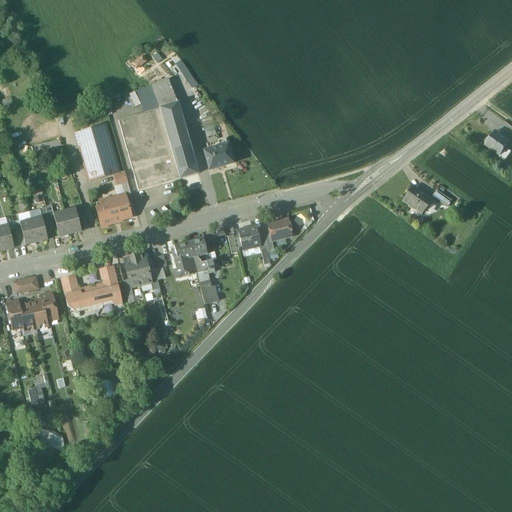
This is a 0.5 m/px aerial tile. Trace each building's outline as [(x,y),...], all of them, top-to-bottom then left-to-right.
[(162,60),(157,54),(152,58),(157,64),(162,60)] [(142,56),(132,64),(136,69),(146,62),(142,56)] [(192,88),(198,85),(183,59),(177,62),(192,88)] [(168,79),(151,86),(160,109),(178,104),(168,79)] [(198,174),(178,104),(160,109),(180,179),(198,174)] [(160,109),(119,121),(138,191),(180,179),(160,109)] [(119,174),(105,125),(75,133),(84,162),(83,163),(89,182),(113,176),(113,175),(119,174)] [(511,144),(511,143),(495,132),(490,138),(486,140),(486,145),(485,145),(500,156),(504,152),(506,153),(511,144)] [(225,140),(218,142),(220,147),(204,152),(209,171),(233,164),(228,145),(227,145),(225,140)] [(119,174),(113,175),(113,176),(116,187),(121,185),(124,196),(125,195),(127,201),(132,200),(124,172),(119,174)] [(432,200),(413,187),(403,201),(422,214),(432,200)] [(451,201),(436,191),(432,197),(447,207),(451,201)] [(124,196),(96,204),(101,221),(100,224),(100,226),(103,228),(106,227),(107,224),(113,223),(113,224),(121,222),(121,221),(131,218),(127,201),(125,195),(124,196)] [(54,215),(52,207),(46,208),(52,233),(58,232),(53,215),(54,215)] [(46,208),(40,210),(42,218),(46,235),(52,233),(46,208)] [(75,209),(64,212),(70,235),(81,232),(75,209)] [(54,215),(53,215),(58,232),(59,238),(70,235),(64,212),(54,215)] [(29,213),(18,216),(20,223),(31,220),(29,213)] [(84,213),(79,215),(85,231),(90,229),(84,213)] [(31,220),(37,243),(48,240),(46,235),(42,218),(31,220)] [(288,219),(268,224),(270,234),(272,242),(292,237),(291,234),(292,232),(292,230),(290,228),(288,219)] [(20,223),(21,228),(26,246),(37,243),(31,220),(20,223)] [(8,226),(0,228),(0,240),(3,252),(14,249),(10,231),(8,226)] [(256,226),(238,231),(243,251),(260,247),(258,237),(256,226)] [(21,228),(15,230),(20,247),(26,246),(21,228)] [(15,230),(10,231),(14,249),(20,247),(15,230)] [(272,242),(270,234),(264,235),(267,249),(268,253),(274,251),(272,242)] [(264,235),(258,237),(260,247),(261,250),(267,249),(264,235)] [(233,236),(228,237),(232,254),(237,253),(233,236)] [(203,239),(189,243),(193,259),(207,255),(210,254),(208,249),(206,249),(203,239)] [(189,243),(174,247),(174,250),(171,250),(173,257),(176,256),(178,263),(193,259),(189,243)] [(207,255),(193,259),(197,275),(204,273),(204,275),(215,273),(212,262),(210,254),(207,255)] [(137,256),(131,257),(130,258),(130,259),(124,261),(129,280),(131,288),(151,284),(151,283),(149,276),(144,256),(138,258),(138,257),(137,256)] [(163,256),(152,259),(155,270),(166,267),(163,256)] [(176,256),(173,257),(176,270),(173,271),(175,280),(197,275),(193,259),(178,263),(176,256)] [(113,267),(102,270),(104,279),(106,278),(107,285),(117,283),(113,267)] [(156,274),(149,276),(151,283),(151,284),(152,290),(160,288),(156,274)] [(73,277),(61,279),(65,296),(75,294),(74,291),(76,290),(73,277)] [(36,278),(13,284),(16,295),(39,290),(36,278)] [(129,280),(123,282),(127,296),(133,295),(131,288),(129,280)] [(210,281),(199,284),(205,305),(218,302),(214,287),(211,287),(210,281)] [(107,285),(96,288),(97,292),(92,293),(95,306),(111,302),(112,305),(116,306),(123,305),(117,283),(107,285)] [(86,290),(80,292),(75,294),(65,296),(68,307),(73,311),(95,306),(92,293),(87,294),(86,290)] [(54,304),(52,295),(40,297),(41,302),(42,302),(47,325),(50,324),(50,321),(58,319),(56,310),(56,309),(55,304),(54,304)] [(41,302),(31,305),(37,330),(40,330),(39,327),(47,325),(42,302),(41,302)] [(18,303),(7,306),(9,315),(8,316),(9,320),(10,321),(12,330),(21,328),(22,331),(25,330),(19,308),(20,308),(18,303)] [(20,308),(19,308),(25,330),(33,328),(34,331),(37,330),(31,305),(20,308)] [(206,308),(195,311),(197,319),(208,316),(206,308)] [(38,440),(61,450),(66,440),(43,429),(38,440)]
